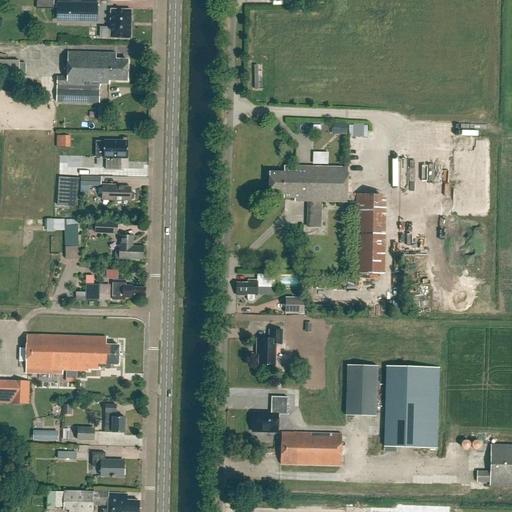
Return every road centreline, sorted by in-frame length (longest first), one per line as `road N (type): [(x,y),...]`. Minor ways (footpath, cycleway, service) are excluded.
road 1 (unclassified): [(219,511),(233,0)]
road 2 (secondary): [(167,313),(175,0)]
road 3 (residential): [(154,313),(162,0)]
road 4 (secondary): [(162,511),(167,313)]
road 5 (residential): [(149,511),(154,313)]
